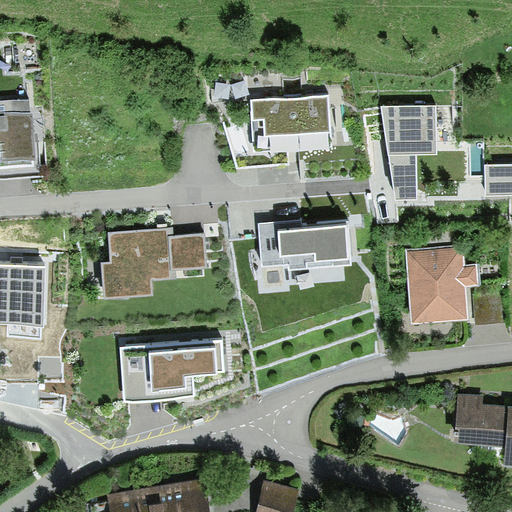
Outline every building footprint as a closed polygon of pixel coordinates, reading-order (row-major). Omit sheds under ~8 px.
[(335,92),(245,97),(248,156),(338,151),(335,92)] [(31,116),(0,118),(0,165),(34,164),(31,116)] [(348,260),(346,220),(259,225),(261,264),(348,260)] [(170,224),(111,228),(112,255),(104,256),(106,288),(150,285),(149,269),(174,268),(173,260),(206,258),(204,229),(171,231),(170,224)] [(0,246),(0,315),(13,327),(53,292),(0,246)] [(460,251),(410,254),(413,315),(463,312),(460,251)] [(219,336),(124,342),(127,391),(191,387),(190,364),(220,362),(219,336)] [(511,409),(511,404),(463,403),(462,435),(511,438),(511,409)] [(287,511),(291,491),(264,486),(259,511),(287,511)] [(206,511),(202,487),(112,502),(113,511),(206,511)]
